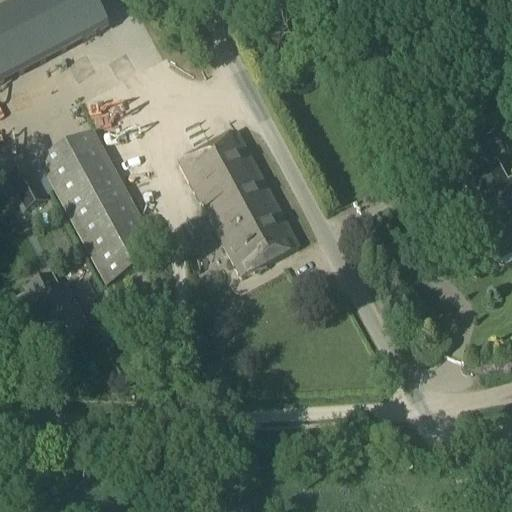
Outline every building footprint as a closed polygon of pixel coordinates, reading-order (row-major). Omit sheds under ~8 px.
[(28,0),(0,15),(0,85),(100,32),(82,0),(28,0)] [(92,137),(38,166),(104,292),(159,262),(92,137)] [(236,138),(178,168),(240,284),(298,254),(236,138)] [(454,218),(452,224),(459,235),(465,237),(478,230),(493,257),(499,258),(508,253),(510,247),(506,239),(511,235),(511,185),(505,189),(494,168),(473,180),(483,202),(454,218)] [(7,184),(24,217),(47,205),(45,200),(31,174),(30,172),(7,184)] [(176,232),(193,231),(192,212),(175,213),(176,232)] [(30,301),(11,311),(22,333),(45,322),(56,344),(84,330),(65,292),(59,295),(51,280),(26,293),(30,301)] [(125,292),(106,299),(121,329),(139,319),(125,292)]
